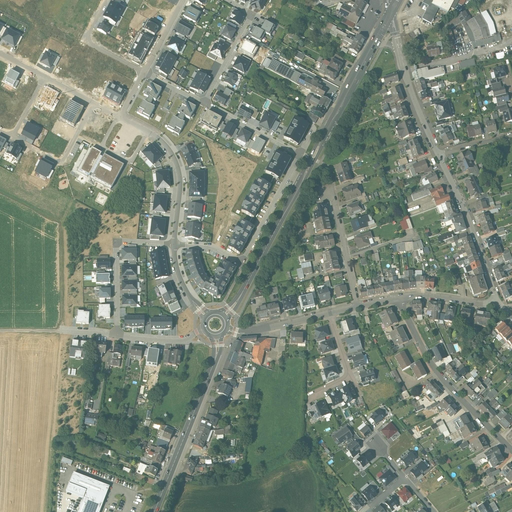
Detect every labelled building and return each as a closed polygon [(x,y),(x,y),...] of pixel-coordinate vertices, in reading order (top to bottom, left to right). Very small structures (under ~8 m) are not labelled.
[(266,0),(265,0),(253,0),(252,3),(251,5),(253,6),(252,7),(255,9),(256,8),(260,10),(266,0)] [(360,0),(360,1),(358,0),(355,4),(352,2),(343,5),(339,11),(337,10),(335,14),(350,21),(356,25),(361,15),(367,4),(367,2),(366,0),(365,0),(360,0)] [(450,8),(435,0),(432,0),(431,2),(431,3),(431,4),(432,5),(430,8),(429,7),(422,19),(430,23),(437,11),(438,8),(447,13),(450,8)] [(424,0),(423,4),(430,8),(432,5),(431,4),(431,3),(431,2),(432,0),(424,0)] [(458,0),(435,0),(450,8),(454,10),(458,0)] [(107,10),(119,16),(123,9),(117,6),(111,3),(107,10)] [(190,9),(200,14),(202,12),(199,11),(201,8),(193,4),(190,8),(190,9)] [(195,23),(200,14),(190,9),(190,8),(189,7),(189,8),(188,8),(183,17),(195,23)] [(116,24),(119,16),(107,10),(103,17),(109,20),(116,24)] [(239,15),(234,12),(230,20),(240,25),(244,17),(239,15)] [(468,18),(465,12),(457,17),(461,23),(462,26),(471,21),(469,17),(468,18)] [(471,21),(462,26),(470,43),(471,43),(490,38),(487,27),(480,16),(471,21)] [(457,17),(443,25),(449,48),(454,46),(450,29),(461,23),(457,17)] [(261,24),(258,29),(265,33),(270,36),(275,27),(268,23),(265,21),(263,25),(261,24)] [(356,25),(350,21),(348,26),(355,29),(357,25),(356,25)] [(145,31),(154,36),(159,28),(155,26),(150,23),(147,22),(143,30),(145,31)] [(178,31),(185,36),(187,37),(190,32),(188,31),(190,27),(180,22),(178,26),(179,26),(177,31),(178,31)] [(226,28),(234,32),(236,27),(228,23),(226,27),(226,28)] [(109,30),(100,25),(97,30),(106,35),(109,30)] [(252,38),(260,43),(265,33),(258,29),(253,27),(250,33),(252,34),(250,37),(252,38)] [(234,32),(226,28),(222,36),(230,41),(235,32),(234,32)] [(8,43),(13,33),(7,29),(3,37),(2,40),(8,43)] [(417,29),(408,35),(411,40),(420,34),(417,29)] [(15,44),(20,36),(13,33),(8,43),(14,47),(15,44)] [(140,35),(134,46),(146,52),(152,41),(144,38),(140,35)] [(176,41),(183,44),(183,45),(184,45),(187,39),(184,38),(179,35),(176,41)] [(355,40),(353,43),(361,47),(365,40),(357,36),(355,40)] [(490,38),(471,43),(473,49),(501,42),(500,36),(490,38)] [(176,41),(172,39),(171,42),(170,41),(167,47),(170,49),(176,52),(179,53),(183,45),(183,44),(176,41)] [(217,57),(222,59),(228,47),(223,44),(220,42),(216,49),(214,47),(211,53),(217,57)] [(361,47),(353,43),(352,46),(349,51),(357,55),(361,47)] [(440,44),(432,46),(433,48),(426,49),(429,58),(431,58),(434,58),(434,57),(440,56),(438,49),(442,49),(440,44)] [(140,62),(146,52),(134,46),(128,56),(133,59),(140,62)] [(211,53),(209,52),(207,57),(215,61),(217,57),(211,53)] [(305,56),(297,52),(294,57),(302,61),(305,56)] [(498,60),(506,58),(505,52),(497,54),(498,60)] [(55,59),(46,54),(40,64),(50,69),(55,59)] [(172,68),(176,59),(170,56),(168,55),(167,57),(163,55),(161,58),(161,59),(160,62),(172,68)] [(341,58),(335,55),(332,60),(337,63),(338,61),(341,58)] [(244,74),(249,64),(241,60),(238,58),(233,68),(244,74)] [(59,61),(55,68),(57,70),(57,71),(60,73),(61,72),(70,77),(74,71),(71,69),(73,65),(63,60),(62,63),(59,61)] [(337,63),(332,60),(329,65),(323,62),(323,63),(322,65),(338,73),(342,66),(339,64),(340,62),(338,61),(337,63)] [(473,60),(458,63),(460,69),(474,66),(473,60)] [(172,68),(160,62),(158,64),(156,68),(160,70),(159,72),(161,73),(167,76),(172,68)] [(301,76),(277,64),(276,66),(271,63),(267,69),(296,85),(301,76)] [(338,73),(322,65),(319,71),(325,74),(324,76),(326,77),(327,76),(330,78),(329,79),(334,81),(338,73)] [(443,67),(428,71),(427,68),(415,71),(418,82),(423,80),(445,75),(443,67)] [(503,68),(493,71),(495,79),(496,79),(505,76),(503,68)] [(5,83),(13,87),(16,80),(19,75),(12,71),(8,77),(5,83)] [(205,76),(198,73),(194,81),(206,87),(207,85),(208,85),(210,81),(205,79),(206,77),(205,76)] [(232,76),(228,74),(227,76),(225,80),(223,83),(232,87),(234,85),(235,85),(236,81),(237,78),(232,76)] [(396,74),(383,78),(384,83),(383,85),(381,86),(382,87),(384,86),(388,85),(389,85),(390,85),(390,84),(399,82),(396,74)] [(311,82),(301,76),(296,85),(322,98),(326,90),(317,85),(318,82),(313,79),(311,82)] [(205,89),(206,87),(194,81),(190,89),(196,92),(198,93),(199,91),(203,93),(205,90),(205,89)] [(150,84),(144,95),(149,98),(153,100),(155,102),(161,90),(150,84)] [(117,88),(110,85),(107,91),(104,97),(111,101),(117,88)] [(429,85),(416,88),(418,94),(426,92),(425,89),(428,88),(428,89),(431,88),(430,85),(429,85)] [(124,92),(117,88),(111,101),(118,104),(124,92)] [(398,88),(390,91),(392,96),(391,97),(390,96),(388,97),(387,96),(383,98),(385,101),(401,95),(398,88)] [(493,91),(492,91),(494,98),(495,98),(505,95),(503,88),(501,89),(493,91)] [(50,107),(55,99),(57,95),(46,89),(40,101),(50,107)] [(426,92),(418,94),(420,98),(422,98),(422,101),(431,98),(430,94),(436,92),(436,90),(426,92)] [(228,98),(218,93),(214,101),(224,106),(228,98)] [(505,95),(495,98),(498,107),(506,105),(505,102),(508,101),(506,94),(505,95)] [(401,95),(385,101),(386,104),(390,103),(390,102),(392,101),(393,100),(395,104),(403,100),(401,95)] [(312,99),(308,96),(306,100),(316,105),(317,103),(317,102),(312,99)] [(330,102),(322,98),(319,104),(317,103),(316,105),(326,110),(330,102)] [(50,107),(54,109),(59,101),(55,99),(50,107)] [(316,105),(306,100),(304,103),(309,106),(310,104),(313,106),(312,110),(316,112),(314,115),(318,118),(320,119),(322,115),(323,116),(326,110),(316,105)] [(60,119),(73,126),(83,108),(70,101),(60,119)] [(146,103),(143,102),(137,113),(148,119),(155,108),(150,106),(146,103)] [(184,102),(178,113),(180,115),(185,117),(190,120),(196,108),(184,102)] [(446,102),(439,104),(435,105),(434,105),(435,105),(434,105),(435,110),(436,110),(437,111),(436,111),(437,113),(452,109),(452,108),(452,109),(449,110),(448,105),(447,105),(446,102)] [(253,112),(242,106),(238,114),(249,120),(250,117),(253,112)] [(404,106),(395,109),(397,112),(395,112),(393,113),(394,116),(406,111),(404,106)] [(253,112),(250,117),(255,120),(260,112),(254,109),(253,112)] [(452,109),(437,113),(437,115),(438,116),(437,116),(438,121),(439,121),(443,119),(444,119),(451,118),(450,114),(449,110),(452,109)] [(511,110),(508,112),(503,113),(504,116),(500,117),(503,130),(511,127),(511,123),(509,123),(509,122),(511,121),(511,110)] [(394,116),(393,116),(394,120),(397,119),(398,121),(408,117),(406,111),(394,116)] [(208,127),(214,116),(207,112),(206,113),(202,120),(201,123),(208,127)] [(314,115),(310,113),(308,116),(316,121),(318,118),(314,115)] [(265,115),(259,125),(269,130),(270,129),(274,121),(276,118),(269,114),(268,117),(265,115)] [(214,116),(208,127),(216,131),(218,128),(221,121),(222,120),(214,116)] [(177,120),(173,118),(167,129),(179,135),(185,124),(182,122),(177,120)] [(301,136),(307,125),(294,118),(289,129),(284,138),(298,146),(303,136),(301,136)] [(494,124),(489,125),(488,119),(484,120),(488,134),(496,132),(494,124)] [(275,132),(280,124),(274,121),(270,129),(275,132)] [(404,125),(399,127),(398,126),(399,129),(396,130),(396,131),(397,131),(399,137),(399,138),(402,137),(402,139),(403,139),(403,138),(408,136),(409,137),(415,135),(413,131),(411,126),(410,122),(404,124),(404,125)] [(236,127),(228,123),(226,126),(223,132),(222,134),(231,138),(231,137),(235,129),(236,127)] [(39,130),(28,124),(22,135),(33,142),(38,133),(38,132),(39,130)] [(274,134),(279,136),(284,126),(280,124),(275,132),(274,134)] [(279,136),(278,138),(282,141),(284,138),(289,129),(284,126),(279,136)] [(479,127),(473,128),(475,137),(481,136),(479,127)] [(473,128),(466,130),(469,139),(475,137),(473,128)] [(447,129),(439,132),(441,138),(450,134),(447,129)] [(251,135),(242,130),(239,136),(237,139),(246,144),(248,139),(251,135)] [(450,134),(441,138),(444,144),(452,141),(450,134)] [(265,143),(257,138),(254,143),(251,150),(259,155),(265,143)] [(417,141),(408,144),(410,150),(419,147),(417,141)] [(22,149),(12,144),(10,148),(7,153),(6,154),(16,159),(19,153),(22,149)] [(142,154),(148,160),(156,151),(151,146),(147,149),(142,154)] [(186,148),(181,150),(184,157),(194,152),(191,146),(186,148)] [(419,147),(410,150),(411,152),(413,159),(423,155),(421,151),(420,151),(419,147)] [(91,149),(89,148),(76,172),(87,177),(88,175),(89,176),(90,174),(92,175),(90,179),(110,190),(111,188),(112,188),(124,166),(104,155),(104,156),(102,155),(101,157),(100,156),(101,153),(92,148),(91,149)] [(156,151),(148,160),(153,165),(158,161),(162,157),(156,151)] [(184,157),(189,167),(193,165),(199,163),(199,162),(198,160),(200,159),(197,154),(196,155),(195,152),(194,152),(184,157)] [(290,160),(276,152),(266,172),(278,179),(284,168),(285,169),(290,160)] [(468,153),(457,158),(464,172),(468,170),(472,167),(468,159),(471,158),(468,153)] [(405,158),(398,161),(400,167),(407,164),(405,158)] [(53,165),(42,160),(41,162),(38,167),(36,172),(46,178),(46,177),(50,170),(53,165)] [(425,161),(413,166),(416,174),(425,171),(428,169),(427,168),(425,161)] [(345,164),(339,166),(339,168),(339,170),(337,170),(337,171),(338,175),(346,173),(348,172),(345,164)] [(472,167),(468,170),(470,175),(478,173),(475,166),(472,167)] [(156,173),(157,181),(169,180),(168,172),(162,172),(156,173)] [(192,174),(190,174),(190,186),(204,185),(203,173),(201,173),(192,174)] [(346,173),(338,175),(341,184),(350,181),(349,181),(346,173)] [(434,174),(426,178),(422,180),(422,182),(424,186),(429,184),(430,185),(430,184),(437,181),(434,174)] [(472,178),(466,180),(467,182),(464,183),(467,190),(475,187),(473,183),(474,183),(472,178)] [(169,180),(157,181),(158,189),(164,188),(170,188),(169,180)] [(269,190),(270,186),(269,186),(269,185),(267,184),(266,184),(258,180),(256,183),(255,182),(250,192),(251,193),(248,199),(247,198),(242,208),(243,208),(241,211),(249,216),(249,217),(251,218),(252,217),(254,218),(255,215),(254,214),(256,211),(257,212),(259,208),(257,208),(259,205),(260,205),(264,199),(262,198),(264,195),(265,196),(267,193),(266,192),(267,189),(269,190)] [(203,198),(204,185),(190,186),(189,198),(191,198),(200,198),(203,198)] [(353,187),(343,190),(345,195),(358,191),(356,186),(353,187)] [(432,190),(429,192),(430,194),(434,193),(436,197),(432,199),(434,198),(435,200),(435,201),(445,197),(440,186),(432,190)] [(420,191),(410,194),(413,201),(430,194),(429,192),(432,190),(431,187),(420,191)] [(475,187),(467,190),(471,197),(474,196),(474,197),(480,195),(477,190),(476,190),(475,187)] [(358,191),(345,195),(346,200),(357,197),(360,196),(360,195),(358,191)] [(435,201),(434,202),(436,207),(440,205),(451,202),(448,195),(435,201)] [(155,196),(154,204),(166,206),(167,198),(161,197),(155,196)] [(364,197),(358,199),(359,202),(360,202),(361,205),(367,203),(364,197)] [(451,202),(440,205),(443,212),(454,208),(452,201),(451,202)] [(359,202),(347,207),(350,216),(361,212),(360,208),(362,207),(361,205),(360,202),(359,202)] [(486,202),(474,205),(476,212),(486,209),(488,209),(487,207),(486,202)] [(166,206),(154,204),(153,212),(159,213),(165,213),(166,206)] [(188,211),(201,213),(202,206),(193,205),(189,204),(188,211)] [(315,221),(328,218),(325,206),(315,208),(317,213),(313,214),(315,221)] [(454,208),(443,212),(445,217),(446,219),(447,219),(452,217),(457,215),(454,208)] [(201,213),(188,211),(187,218),(191,218),(200,219),(201,213)] [(457,215),(452,217),(455,223),(462,221),(463,220),(460,214),(457,215)] [(488,215),(478,218),(481,227),(490,224),(489,220),(490,220),(488,215)] [(366,217),(350,223),(354,232),(367,227),(366,224),(368,223),(366,217)] [(318,234),(330,231),(328,218),(315,221),(318,234)] [(446,219),(438,222),(440,229),(450,225),(447,219),(446,219)] [(151,227),(163,229),(164,225),(165,225),(165,221),(161,221),(152,220),(151,227)] [(234,251),(240,254),(243,248),(242,248),(244,244),(245,244),(247,241),(246,240),(247,237),(249,238),(251,234),(249,234),(251,231),(252,231),(254,228),(252,227),(252,226),(250,225),(249,225),(241,221),(240,225),(239,224),(234,234),(235,234),(233,237),(234,238),(228,248),(234,251)] [(462,221),(453,224),(455,231),(453,231),(454,234),(466,230),(462,221)] [(186,224),(186,231),(199,232),(200,225),(186,224)] [(490,224),(481,227),(484,235),(494,232),(492,227),(491,227),(490,224)] [(163,233),(163,229),(151,227),(150,235),(159,236),(163,237),(164,233),(163,233)] [(186,231),(185,238),(188,238),(194,239),(198,239),(199,232),(186,231)] [(370,233),(354,239),(358,249),(370,245),(368,240),(372,238),(370,233)] [(323,239),(318,240),(315,240),(315,241),(316,245),(319,244),(320,249),(334,246),(332,237),(323,239)] [(470,238),(461,240),(463,246),(472,243),(470,238)] [(495,238),(487,240),(488,243),(487,244),(489,249),(497,246),(496,243),(497,243),(495,238)] [(472,245),(464,248),(465,251),(466,254),(474,251),(472,245)] [(497,246),(489,249),(491,257),(501,254),(498,246),(497,246)] [(128,260),(136,260),(136,250),(128,250),(122,250),(122,260),(128,260)] [(150,254),(151,262),(165,259),(164,251),(150,254)] [(196,284),(201,290),(209,281),(206,277),(203,273),(201,268),(200,262),(199,262),(198,257),(198,252),(186,251),(186,259),(187,259),(188,266),(188,265),(190,272),(193,278),(197,284),(196,284)] [(474,251),(466,254),(467,257),(468,260),(476,257),(474,251)] [(335,252),(322,255),(323,259),(324,259),(325,264),(337,261),(335,252)] [(312,254),(299,256),(300,263),(313,260),(312,254)] [(509,254),(504,255),(502,256),(505,263),(511,260),(509,254)] [(465,261),(462,262),(465,267),(466,267),(478,263),(476,257),(468,260),(465,261)] [(165,259),(151,262),(153,271),(167,268),(165,259)] [(99,260),(97,260),(97,269),(110,269),(110,260),(108,260),(99,260)] [(298,269),(299,279),(305,277),(304,268),(313,267),(312,261),(302,263),(303,268),(298,269)] [(325,264),(322,264),(323,270),(325,269),(326,273),(339,270),(337,261),(325,264)] [(216,279),(227,285),(229,281),(228,281),(229,278),(231,278),(232,275),(231,274),(232,271),(234,272),(236,269),(234,268),(234,267),(232,266),(231,267),(223,262),(222,265),(221,265),(215,274),(217,275),(215,278),(216,279)] [(478,263),(466,267),(468,273),(472,271),(481,268),(478,263)] [(129,266),(122,266),(122,276),(128,275),(136,275),(136,266),(129,266)] [(500,268),(492,271),(494,277),(508,270),(506,267),(501,270),(500,269),(500,268)] [(167,268),(153,271),(155,280),(169,278),(167,268)] [(481,268),(472,271),(474,276),(475,279),(481,277),(483,276),(481,268)] [(511,268),(508,270),(494,277),(497,282),(506,278),(504,276),(509,273),(509,272),(511,270),(511,268)] [(96,275),(96,284),(110,284),(110,280),(109,280),(109,278),(110,278),(110,275),(104,275),(96,275)] [(425,277),(421,277),(415,278),(415,280),(416,289),(423,289),(424,289),(425,278),(425,277)] [(475,279),(470,281),(471,285),(469,285),(472,292),(473,292),(475,296),(487,292),(481,277),(475,279)] [(434,281),(428,280),(428,279),(428,278),(427,278),(425,278),(424,289),(433,289),(434,281)] [(227,285),(216,279),(214,282),(212,282),(212,280),(210,279),(209,281),(201,290),(218,299),(220,298),(225,290),(223,289),(226,285),(227,285)] [(405,281),(401,282),(402,291),(409,289),(408,280),(405,281)] [(128,282),(122,282),(122,290),(130,290),(136,290),(136,281),(128,282)] [(374,296),(370,281),(364,282),(366,290),(368,297),(374,296)] [(396,283),(393,284),(394,292),(402,291),(401,282),(396,283)] [(162,297),(173,292),(169,284),(163,287),(158,289),(162,297)] [(391,284),(385,285),(386,294),(394,292),(393,284),(391,284)] [(366,290),(363,290),(362,285),(359,286),(360,291),(361,299),(368,297),(366,290)] [(381,286),(378,287),(380,295),(386,294),(385,285),(381,286)] [(507,285),(499,288),(502,294),(510,291),(509,288),(507,285)] [(345,287),(334,289),(337,298),(345,296),(345,293),(347,292),(345,287)] [(375,287),(372,288),(374,296),(380,295),(378,287),(375,287)] [(327,288),(321,290),(321,288),(320,288),(320,289),(317,290),(320,302),(321,301),(320,300),(325,299),(325,301),(330,300),(328,290),(327,288)] [(110,299),(110,290),(105,290),(100,290),(100,299),(110,299)] [(263,290),(254,293),(250,300),(264,296),(263,290)] [(510,291),(502,294),(505,301),(511,297),(511,294),(511,293),(510,291)] [(173,292),(162,297),(166,305),(167,304),(168,307),(178,302),(173,292)] [(312,295),(305,296),(308,308),(315,307),(312,295)] [(128,296),(123,296),(123,305),(130,305),(137,304),(137,296),(128,296)] [(305,296),(298,298),(301,310),(308,308),(305,296)] [(292,299),(283,301),(284,309),(285,311),(295,309),(292,299)] [(411,307),(412,307),(412,312),(418,311),(418,312),(417,312),(417,316),(421,315),(421,308),(423,308),(422,305),(421,305),(420,302),(411,303),(410,303),(410,304),(410,305),(410,306),(411,307)] [(178,303),(169,307),(172,313),(180,309),(178,303)] [(278,306),(275,307),(274,305),(267,307),(269,317),(273,316),(273,317),(280,315),(278,306)] [(104,318),(110,318),(110,314),(110,309),(110,306),(99,306),(99,312),(98,312),(98,316),(96,316),(97,319),(104,319),(104,318)] [(267,306),(259,308),(260,310),(259,310),(258,311),(258,312),(258,315),(257,315),(259,320),(265,319),(265,317),(269,317),(269,318),(269,317),(267,307),(267,306)] [(455,309),(447,307),(446,315),(444,321),(444,322),(448,322),(448,319),(447,318),(448,316),(453,317),(455,309)] [(85,324),(89,324),(89,313),(84,313),(84,312),(79,312),(79,310),(76,310),(76,317),(76,324),(80,324),(85,324)] [(391,310),(379,315),(381,319),(382,319),(384,322),(394,317),(391,310)] [(468,312),(462,310),(459,322),(465,323),(466,321),(468,321),(470,312),(467,312),(468,312)] [(490,316),(476,313),(474,325),(479,326),(479,325),(481,326),(481,327),(487,328),(488,324),(490,316)] [(134,328),(134,317),(125,317),(125,328),(134,328)] [(134,317),(134,328),(144,328),(144,317),(134,317)] [(384,322),(383,322),(386,328),(385,329),(386,329),(390,327),(398,323),(394,317),(384,322)] [(161,330),(160,319),(151,319),(151,330),(161,330)] [(160,319),(161,330),(172,330),(171,319),(160,319)] [(351,320),(340,323),(344,335),(350,333),(355,331),(354,327),(355,327),(354,323),(353,324),(351,320)] [(500,322),(493,327),(496,330),(502,324),(500,322)] [(496,330),(494,331),(498,336),(499,335),(506,343),(507,343),(511,348),(511,333),(511,332),(511,329),(511,328),(509,329),(510,330),(509,331),(506,328),(503,325),(504,324),(505,326),(507,324),(505,322),(502,324),(496,330)] [(329,336),(326,327),(315,330),(318,339),(324,337),(329,336)] [(393,332),(390,334),(394,341),(405,335),(402,328),(393,332)] [(297,335),(291,334),(290,344),(297,344),(297,343),(301,343),(301,344),(302,344),(302,341),(302,335),(302,334),(297,334),(297,335)] [(405,335),(394,341),(396,345),(397,344),(398,346),(408,342),(405,335)] [(256,338),(239,339),(238,342),(242,344),(246,341),(252,344),(252,346),(254,346),(256,340),(256,338)] [(352,339),(346,341),(350,352),(357,350),(361,349),(357,338),(352,339)] [(252,356),(251,362),(260,366),(266,339),(256,340),(254,346),(252,356)] [(89,343),(71,341),(69,357),(87,359),(89,343)] [(238,342),(234,341),(229,353),(238,356),(239,352),(242,344),(238,342)] [(334,351),(331,341),(326,343),(320,344),(321,345),(324,354),(334,351)] [(453,343),(448,345),(451,355),(456,353),(453,343)] [(106,345),(97,344),(95,357),(101,357),(102,354),(105,354),(106,345)] [(122,347),(114,346),(113,354),(112,366),(119,367),(120,360),(116,360),(117,356),(121,357),(122,347)] [(446,358),(440,346),(432,350),(438,362),(440,361),(446,358)] [(159,351),(148,349),(148,350),(147,357),(146,364),(157,366),(159,351)] [(173,354),(166,353),(164,363),(166,363),(168,365),(172,366),(172,364),(179,365),(181,353),(174,352),(173,354)] [(238,356),(229,353),(225,363),(237,367),(240,358),(245,360),(251,362),(252,356),(251,356),(250,357),(239,352),(238,356)] [(403,353),(395,358),(402,371),(410,367),(411,367),(410,366),(407,362),(408,362),(403,353)] [(353,358),(352,358),(355,369),(365,366),(362,356),(353,358)] [(452,362),(450,356),(446,358),(440,361),(440,362),(443,361),(445,367),(451,362),(452,362)] [(237,367),(225,363),(221,376),(227,378),(226,380),(227,380),(231,380),(233,375),(235,376),(237,371),(241,372),(245,360),(240,358),(237,367)] [(333,367),(331,359),(325,360),(322,361),(325,370),(333,367)] [(462,366),(455,359),(452,362),(451,362),(456,367),(455,368),(457,370),(462,366)] [(411,367),(410,367),(417,381),(426,376),(426,375),(425,376),(423,371),(423,370),(418,362),(411,367)] [(456,367),(451,362),(445,367),(445,368),(445,369),(445,368),(447,371),(449,373),(448,374),(452,379),(459,372),(457,370),(455,368),(456,367)] [(325,370),(323,370),(326,379),(332,377),(338,376),(335,367),(333,367),(325,370)] [(459,372),(452,379),(456,383),(462,377),(463,378),(467,374),(462,369),(459,372)] [(395,370),(390,373),(401,394),(406,391),(395,370)] [(359,375),(362,384),(368,382),(375,380),(372,371),(366,373),(360,375),(359,375)] [(225,386),(231,388),(233,389),(235,383),(235,380),(231,380),(227,380),(226,381),(226,383),(225,386)] [(470,384),(469,383),(462,390),(468,396),(475,390),(481,385),(477,381),(472,384),(473,385),(472,387),(470,384)] [(432,382),(430,384),(429,383),(426,385),(428,386),(425,389),(427,392),(425,394),(427,396),(429,395),(431,393),(437,387),(432,382)] [(225,386),(222,385),(221,387),(218,386),(217,391),(219,392),(218,394),(220,395),(225,397),(227,397),(231,388),(225,386)] [(475,390),(468,396),(473,401),(479,395),(480,395),(485,390),(481,385),(475,390)] [(350,386),(343,389),(345,394),(348,402),(349,403),(356,399),(350,386)] [(437,387),(431,393),(433,396),(432,397),(434,400),(438,397),(439,398),(441,395),(440,394),(442,392),(437,387)] [(493,390),(486,397),(490,401),(497,394),(493,390)] [(336,392),(328,396),(329,397),(332,403),(333,406),(341,403),(340,401),(337,394),(336,392)] [(453,404),(447,397),(439,404),(444,409),(438,412),(440,415),(444,412),(445,411),(453,404)] [(493,400),(486,406),(490,410),(496,404),(493,400)] [(324,402),(308,410),(309,413),(308,413),(310,418),(311,417),(313,422),(329,414),(324,402)] [(484,403),(478,408),(484,415),(490,410),(486,406),(484,403)] [(459,411),(453,404),(445,411),(451,417),(453,415),(454,416),(459,411)] [(379,411),(384,417),(388,413),(383,408),(379,411)] [(490,410),(484,415),(490,421),(496,416),(490,410)] [(501,410),(496,416),(501,421),(505,418),(507,416),(501,410)] [(374,416),(371,419),(376,425),(384,417),(379,411),(377,413),(376,412),(373,415),(374,416)] [(98,416),(86,414),(85,424),(93,425),(94,421),(97,422),(98,416)] [(213,417),(211,418),(207,416),(205,422),(203,421),(200,428),(209,432),(211,427),(214,428),(218,420),(214,419),(213,417)] [(465,417),(453,424),(455,428),(456,427),(459,431),(470,425),(465,417)] [(501,421),(498,424),(504,430),(511,423),(511,424),(511,423),(511,419),(510,418),(508,420),(505,418),(501,421)] [(366,426),(368,429),(370,427),(365,420),(362,422),(366,426)] [(448,430),(444,424),(438,428),(441,434),(448,430)] [(470,425),(459,431),(464,440),(476,433),(472,424),(470,425)] [(392,428),(389,425),(381,432),(388,440),(390,438),(397,432),(393,427),(392,428)] [(366,426),(360,432),(365,438),(371,433),(368,429),(366,426)] [(200,428),(193,446),(202,450),(206,439),(207,440),(208,437),(207,437),(209,432),(200,428)] [(339,433),(335,436),(341,444),(351,436),(346,429),(343,431),(343,430),(339,433)] [(172,433),(164,430),(161,438),(169,441),(172,433)] [(397,432),(390,438),(393,441),(400,436),(397,432)] [(458,432),(450,436),(453,441),(461,437),(458,432)] [(482,438),(470,445),(475,453),(483,449),(487,447),(487,446),(486,444),(487,443),(485,440),(484,441),(482,438)] [(355,442),(351,445),(348,447),(348,448),(346,449),(352,456),(356,452),(360,449),(355,442)] [(467,442),(459,446),(461,450),(469,446),(467,442)] [(165,452),(157,449),(155,453),(154,455),(162,458),(165,452)] [(496,449),(485,455),(486,458),(489,462),(500,456),(496,449)] [(401,457),(403,459),(409,453),(407,451),(401,457)] [(373,459),(367,452),(360,458),(357,460),(357,461),(363,467),(363,468),(368,463),(373,459)] [(149,453),(148,455),(151,457),(153,457),(151,461),(153,461),(159,464),(160,464),(162,458),(154,455),(149,453)] [(416,459),(410,453),(409,453),(403,459),(401,461),(406,467),(416,459)] [(500,456),(489,462),(493,469),(499,466),(498,465),(503,462),(500,456)] [(486,458),(478,462),(481,467),(489,462),(486,458)] [(190,461),(187,460),(185,466),(194,469),(199,469),(204,468),(205,468),(205,466),(198,467),(195,466),(196,464),(190,461)] [(159,464),(153,461),(150,468),(157,470),(159,464)] [(368,463),(363,468),(363,467),(361,469),(362,470),(364,471),(370,466),(368,463)] [(421,464),(421,463),(418,466),(410,472),(416,479),(421,475),(427,470),(421,464)] [(511,468),(509,465),(502,471),(504,473),(503,475),(505,478),(507,476),(511,471),(511,468)] [(194,469),(185,466),(183,472),(191,476),(193,471),(195,472),(200,472),(199,469),(194,469)] [(395,473),(389,466),(386,468),(389,471),(392,475),(395,473)] [(150,468),(149,467),(147,471),(146,470),(144,473),(149,475),(149,476),(152,478),(153,477),(155,477),(157,471),(157,470),(150,468)] [(493,473),(488,475),(489,479),(499,474),(498,470),(493,473)] [(389,471),(383,476),(379,480),(385,487),(395,479),(392,475),(389,471)] [(99,511),(110,487),(73,473),(66,492),(83,498),(77,511),(99,511)] [(370,487),(374,492),(379,488),(373,482),(368,486),(369,487),(370,487)] [(504,484),(493,489),(495,493),(505,488),(504,484)] [(505,488),(495,493),(497,496),(511,488),(510,485),(505,488)] [(369,487),(362,493),(368,501),(371,499),(372,500),(374,498),(374,497),(376,495),(374,492),(370,487),(369,487)] [(404,488),(397,494),(400,497),(404,503),(411,497),(404,488)] [(356,496),(349,501),(355,508),(353,509),(355,511),(356,511),(358,511),(365,507),(363,505),(358,499),(356,496)] [(406,504),(404,503),(400,497),(397,500),(402,506),(403,506),(406,504)] [(391,498),(385,503),(392,511),(399,506),(394,501),(391,498)] [(397,500),(396,499),(394,501),(399,506),(400,508),(402,506),(397,500)] [(486,503),(478,508),(479,511),(491,511),(488,506),(486,503)] [(495,511),(498,510),(494,503),(488,506),(491,511),(495,511)]
